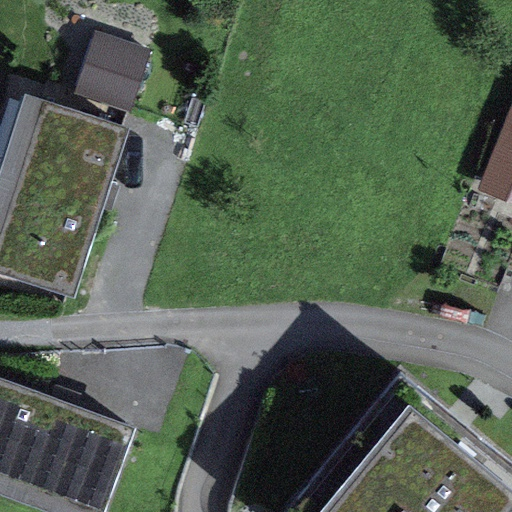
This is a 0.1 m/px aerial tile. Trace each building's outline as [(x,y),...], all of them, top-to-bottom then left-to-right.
[(74,97),(132,115),(152,49),(95,31),(74,97)] [(0,277),(75,301),(130,130),(26,96),(0,176),(0,277)] [(511,106),(478,193),(511,205),(511,106)] [(511,511),(511,445),(399,354),(270,511),(511,511)] [(0,497),(40,511),(106,511),(137,428),(0,378),(0,497)]
